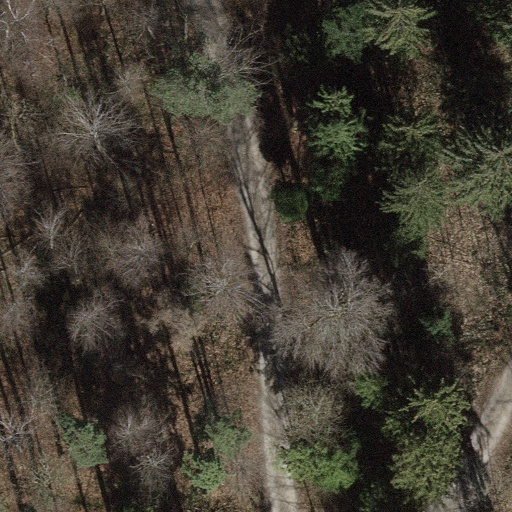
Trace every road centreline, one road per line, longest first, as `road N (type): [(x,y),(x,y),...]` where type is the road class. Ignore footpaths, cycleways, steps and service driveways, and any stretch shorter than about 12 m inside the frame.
road 1 (track): [(201,0),(225,58),(248,156),(286,511)]
road 2 (track): [(511,378),(445,511)]
